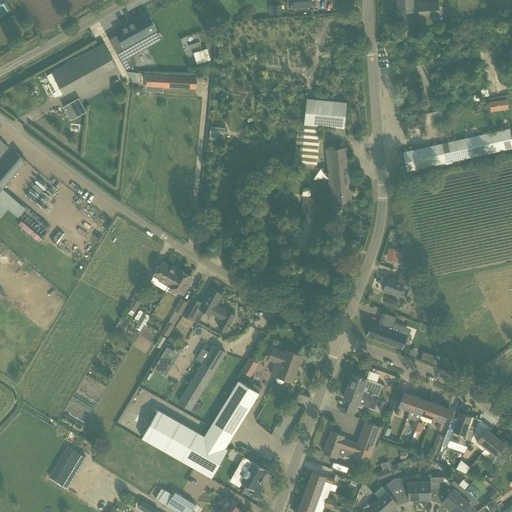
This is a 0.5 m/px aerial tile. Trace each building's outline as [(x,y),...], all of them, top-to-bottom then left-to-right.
[(288,0),(289,8),(316,6),(315,0),(288,0)] [(397,0),(398,13),(418,12),(419,17),(440,16),(439,3),(418,4),(418,6),(413,6),(412,0),(397,0)] [(272,6),(272,15),(281,14),(280,5),(272,6)] [(116,33),(117,34),(127,53),(149,41),(146,35),(156,29),(149,15),(116,33)] [(104,44),(97,48),(108,69),(115,65),(104,44)] [(193,53),(197,64),(210,60),(206,49),(193,53)] [(136,65),(131,57),(131,56),(121,61),(126,71),(136,65)] [(63,94),(52,73),(47,76),(58,96),(63,94)] [(164,77),(163,87),(188,88),(188,85),(196,85),(196,78),(164,77)] [(78,99),(63,107),(70,120),(85,112),(78,99)] [(304,124),(297,124),(294,162),(316,165),(320,126),(344,128),(346,102),(307,99),(304,124)] [(507,109),(506,99),(488,100),(489,110),(507,109)] [(356,113),(347,114),(349,134),(358,133),(356,113)] [(209,135),(223,135),(223,127),(209,126),(209,135)] [(509,130),(403,153),(403,154),(402,155),(401,154),(403,163),(404,171),(405,171),(405,170),(407,169),(407,171),(511,148),(511,141),(511,139),(509,130)] [(0,156),(8,147),(0,139),(0,156)] [(351,202),(346,148),(345,147),(326,149),(330,197),(333,197),(333,204),(351,202)] [(0,170),(0,189),(24,160),(15,153),(0,170)] [(317,198),(303,196),(296,248),(310,249),(317,198)] [(286,217),(298,217),(299,203),(286,203),(286,217)] [(388,248),(386,258),(397,260),(399,250),(388,248)] [(167,291),(179,269),(177,272),(162,263),(154,275),(160,279),(159,280),(169,286),(166,290),(167,291)] [(192,277),(179,269),(167,291),(170,286),(183,294),(189,284),(188,283),(192,277)] [(409,281),(411,275),(401,271),(399,277),(397,281),(388,277),(383,290),(400,297),(403,287),(407,288),(404,295),(409,296),(413,282),(409,281)] [(197,323),(204,312),(211,316),(212,314),(222,320),(218,327),(227,332),(235,316),(216,306),(222,295),(210,288),(202,303),(193,298),(183,315),(192,320),(197,323)] [(141,302),(133,298),(128,308),(135,312),(141,302)] [(182,298),(175,311),(181,315),(188,302),(182,298)] [(398,302),(390,299),(387,308),(395,310),(398,302)] [(365,335),(401,348),(406,335),(391,329),(395,317),(383,312),(379,325),(370,322),(365,335)] [(174,326),(168,322),(161,333),(168,337),(174,326)] [(225,353),(217,348),(213,345),(210,352),(212,353),(209,359),(206,357),(179,402),(191,409),(225,353)] [(284,379),(292,382),(297,371),(295,371),(301,356),(286,350),(285,353),(273,348),(269,360),(281,364),(276,376),(277,376),(276,380),(277,383),(280,384),(283,383),(284,379)] [(434,356),(423,352),(420,359),(432,363),(434,356)] [(165,377),(175,361),(162,353),(152,370),(165,377)] [(249,376),(257,362),(247,357),(240,371),(249,376)] [(348,386),(378,396),(382,384),(372,381),(367,379),(352,373),(348,386)] [(259,393),(250,388),(238,380),(204,436),(158,410),(142,438),(212,478),(228,450),(225,448),(259,393)] [(373,408),(378,396),(348,386),(343,398),(358,404),(359,403),(373,408)] [(410,410),(415,396),(403,392),(396,414),(400,416),(403,408),(410,410)] [(415,396),(410,410),(407,418),(413,421),(411,428),(416,430),(418,422),(421,415),(426,400),(415,396)] [(385,401),(380,399),(379,400),(377,406),(383,408),(385,401)] [(438,404),(426,400),(421,415),(433,419),(438,404)] [(449,409),(438,404),(433,419),(440,421),(437,429),(441,430),(449,409)] [(467,428),(471,417),(460,412),(453,431),(461,434),(458,444),(467,447),(470,440),(475,431),(467,428)] [(492,429),(481,420),(475,431),(470,440),(478,447),(481,444),(486,448),(495,436),(490,432),(492,429)] [(381,427),(368,422),(365,421),(357,443),(344,439),(345,437),(331,432),(323,453),(337,458),(338,454),(353,459),(353,458),(368,463),(381,427)] [(504,455),(511,445),(502,438),(501,440),(495,436),(486,448),(481,453),(487,457),(495,464),(496,463),(503,456),(504,455)] [(447,446),(441,444),(440,449),(436,460),(442,462),(447,446)] [(67,488),(86,457),(68,446),(50,477),(67,488)] [(436,460),(440,449),(433,446),(429,457),(436,460)] [(465,473),(470,466),(460,460),(455,467),(465,473)] [(232,478),(240,482),(255,491),(259,483),(260,483),(263,478),(262,477),(267,469),(265,469),(266,466),(261,463),(260,465),(253,461),(248,470),(239,465),(232,478)] [(471,468),(467,472),(471,476),(475,472),(471,468)] [(389,469),(382,471),(385,477),(392,475),(389,469)] [(334,479),(312,471),(308,482),(322,487),(324,480),(332,483),(334,479)] [(429,481),(419,482),(420,499),(431,499),(431,500),(436,502),(444,477),(430,477),(429,481)] [(453,481),(449,486),(443,481),(444,477),(436,502),(441,504),(442,502),(450,509),(465,490),(453,481)] [(398,505),(404,503),(394,478),(384,488),(382,486),(374,493),(378,498),(379,498),(390,511),(398,504),(398,505)] [(394,478),(404,503),(409,501),(409,499),(420,499),(419,482),(408,482),(408,478),(394,478)] [(355,488),(357,482),(351,480),(349,485),(355,488)] [(364,493),(369,488),(363,481),(360,489),(364,493)] [(322,487),(308,482),(304,494),(318,499),(322,487)] [(493,488),(487,494),(493,500),(500,494),(493,488)] [(159,501),(165,491),(161,489),(155,499),(159,501)] [(465,490),(450,509),(453,511),(476,511),(473,506),(477,500),(465,490)] [(175,511),(190,511),(195,504),(174,491),(166,506),(175,511)] [(326,502),(318,499),(304,494),(300,505),(314,510),(318,511),(321,511),(324,506),(326,502)] [(219,511),(239,511),(241,510),(226,496),(219,503),(224,507),(219,511)] [(388,511),(390,511),(379,498),(378,498),(370,506),(368,503),(363,508),(364,509),(360,511),(388,511)] [(143,501),(142,502),(139,506),(138,508),(143,511),(147,504),(143,501)]
